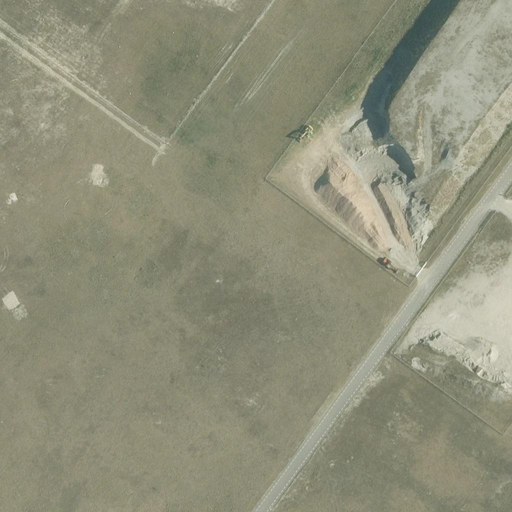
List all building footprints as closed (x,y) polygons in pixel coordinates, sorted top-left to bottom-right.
[(248,60),(232,81),(243,89),(259,68),(248,60)] [(230,87),(225,76),(215,80),(219,91),(230,87)] [(130,92),(139,86),(136,82),(127,88),(130,92)] [(56,101),(43,92),(39,98),(61,112),(72,96),(53,84),(50,88),(60,94),(56,101)] [(15,103),(25,110),(33,99),(23,92),(15,103)] [(0,141),(0,150),(27,166),(29,120),(16,113),(0,141)] [(83,156),(89,146),(65,130),(59,139),(60,139),(39,170),(65,187),(85,158),(83,156)] [(34,206),(41,201),(45,205),(53,198),(32,174),(24,181),(35,194),(28,199),(34,206)] [(0,223),(25,242),(27,211),(3,195),(0,199),(0,223)] [(141,225),(151,231),(158,220),(148,214),(141,225)] [(511,261),(506,260),(502,276),(511,278),(511,261)] [(491,319),(499,308),(488,301),(483,308),(474,302),(471,306),(467,304),(461,312),(470,318),(466,323),(481,333),(484,330),(489,334),(496,323),(491,319)] [(292,343),(296,332),(284,327),(279,339),(292,343)] [(472,356),(484,341),(479,337),(467,353),(472,356)] [(210,360),(150,453),(169,465),(229,373),(210,360)] [(61,400),(63,394),(54,390),(51,395),(61,400)] [(237,390),(232,395),(242,404),(247,399),(237,390)] [(473,421),(490,431),(496,421),(480,411),(473,421)] [(478,461),(511,481),(511,457),(493,446),(495,444),(480,435),(479,436),(489,442),(478,461)] [(205,450),(209,445),(200,438),(197,443),(205,450)] [(76,471),(76,469),(82,468),(82,460),(70,461),(71,472),(76,471)] [(69,488),(74,476),(67,473),(61,485),(69,488)] [(389,486),(399,494),(408,483),(398,475),(389,486)] [(371,480),(368,487),(375,490),(378,483),(371,480)] [(100,496),(105,489),(95,482),(90,490),(100,496)] [(0,484),(0,497),(10,505),(17,495),(1,483),(0,484)] [(334,501),(338,494),(332,491),(328,497),(334,501)] [(448,511),(450,510),(429,503),(430,499),(427,498),(425,503),(422,502),(418,511),(417,511),(409,509),(408,511),(448,511)]
